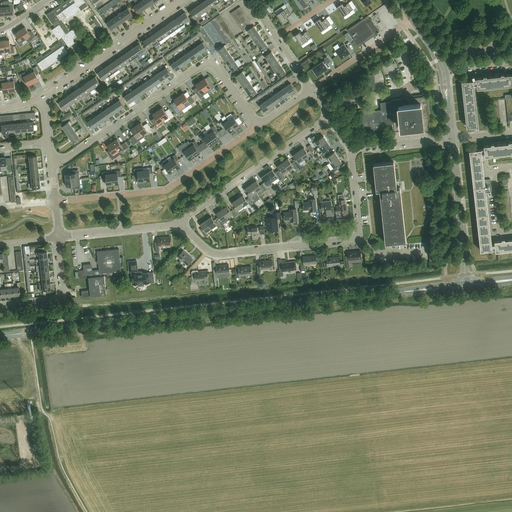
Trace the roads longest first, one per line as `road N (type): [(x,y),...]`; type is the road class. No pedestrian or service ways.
road 1 (secondary): [(0,335),(468,284)]
road 2 (residential): [(257,127),(209,63),(51,168)]
road 3 (residential): [(257,127),(165,191),(55,202)]
road 4 (unclassified): [(356,236),(213,254),(176,224)]
road 5 (residential): [(176,224),(328,116)]
road 6 (residential): [(43,96),(183,0)]
road 7 (tertiary): [(468,284),(452,139)]
road 8 (residential): [(0,308),(63,298),(58,237)]
road 9 (unclassified): [(310,90),(411,20)]
